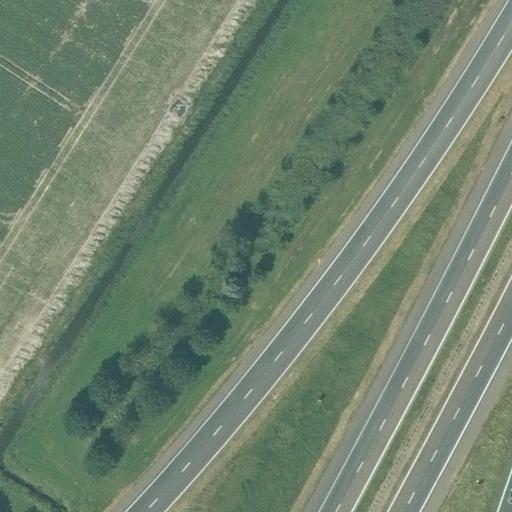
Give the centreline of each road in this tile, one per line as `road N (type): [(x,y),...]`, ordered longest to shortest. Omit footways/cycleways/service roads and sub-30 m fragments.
road 1 (motorway): [(511,22),(303,324),(144,511)]
road 2 (motorway): [(511,173),(333,511)]
road 3 (motorway): [(403,511),(511,306)]
